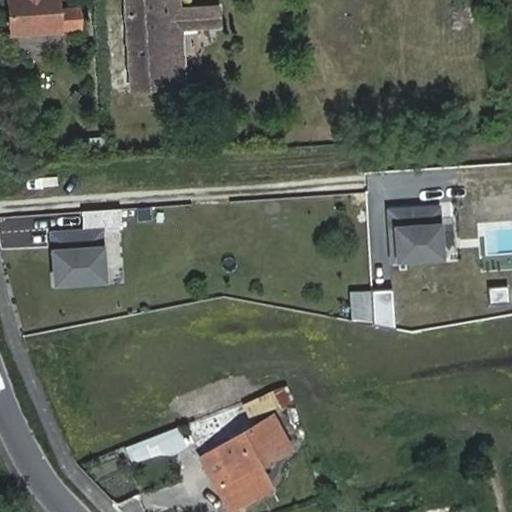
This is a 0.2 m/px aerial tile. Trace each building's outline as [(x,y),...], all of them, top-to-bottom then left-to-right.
[(53,0),(4,0),(7,27),(56,23),(53,0)] [(118,0),(120,19),(173,15),(171,0),(118,0)] [(215,12),(173,15),(174,38),(216,35),(215,12)] [(174,38),(173,15),(120,19),(125,95),(178,90),(174,38)] [(100,135),(80,137),(81,150),(102,149),(100,135)] [(434,204),(391,207),(394,257),(437,254),(434,204)] [(102,225),(43,231),(49,289),(108,283),(102,225)] [(373,320),(391,319),(390,287),(372,288),(373,320)] [(271,389),(277,407),(291,402),(285,384),(271,389)] [(264,392),(233,403),(239,419),(269,408),(264,392)] [(258,421),(206,450),(223,480),(206,490),(217,509),(257,487),(246,466),(274,449),(258,421)] [(179,452),(170,429),(117,449),(122,464),(150,456),(166,456),(179,452)] [(223,480),(206,450),(189,461),(206,490),(223,480)]
